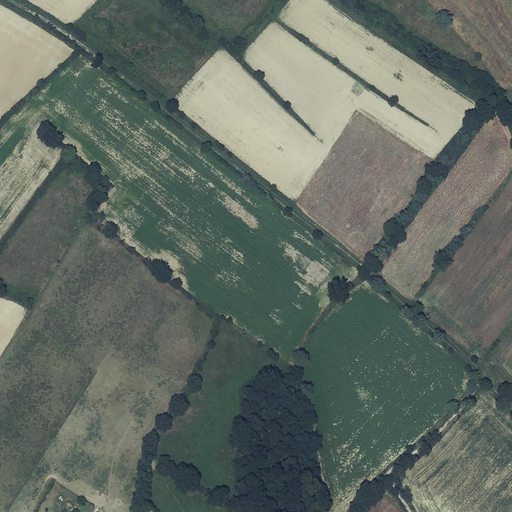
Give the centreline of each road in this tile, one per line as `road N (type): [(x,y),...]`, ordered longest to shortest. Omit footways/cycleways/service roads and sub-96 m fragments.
road 1 (track): [(11,0),(89,50),(364,264),(482,377)]
road 2 (track): [(354,511),(482,377)]
